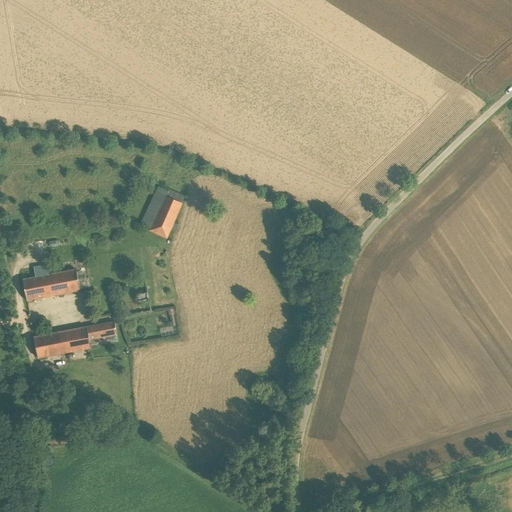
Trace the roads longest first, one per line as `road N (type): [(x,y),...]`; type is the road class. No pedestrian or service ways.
road 1 (unclassified): [(298,511),(295,456),(353,250),(511,94)]
road 2 (track): [(265,511),(27,354),(0,213)]
road 3 (track): [(322,511),(511,452)]
